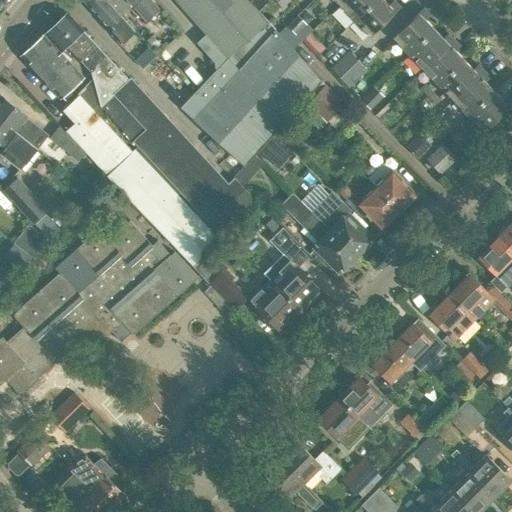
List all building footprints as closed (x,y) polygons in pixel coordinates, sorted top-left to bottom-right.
[(121,17),(105,0),(83,0),(123,43),(135,32),(121,16),(121,17)] [(159,9),(150,0),(105,0),(121,17),(121,16),(133,6),(147,21),(148,19),(159,9)] [(176,0),(179,4),(208,35),(198,44),(215,62),(215,66),(217,69),(181,107),(245,165),(246,166),(256,156),(254,155),(306,99),(306,100),(323,81),(275,31),(267,22),(247,0),(176,0)] [(354,21),(375,0),(344,0),(339,5),(354,21)] [(389,5),(384,0),(375,0),(354,21),(370,37),(401,8),(394,0),(389,5)] [(408,54),(434,29),(425,20),(430,15),(423,8),(392,38),(408,54)] [(108,57),(67,13),(43,35),(43,36),(59,53),(60,52),(67,46),(91,72),(108,57)] [(307,24),(298,15),(286,25),(287,26),(279,33),(293,49),(301,41),(295,34),(307,24)] [(443,38),(434,29),(408,54),(423,69),(454,40),(448,33),(443,38)] [(312,49),(320,42),(312,33),(304,40),(312,49)] [(59,53),(43,36),(43,35),(21,56),(60,99),(84,78),(60,52),(59,53)] [(152,35),(147,40),(155,48),(160,43),(152,35)] [(438,85),(464,60),(455,51),(460,46),(454,40),(423,69),(438,85)] [(339,78),(358,60),(348,51),(330,69),(339,78)] [(129,80),(108,57),(91,72),(93,78),(77,94),(80,97),(99,117),(100,116),(102,109),(137,146),(138,146),(177,188),(223,235),(259,202),(235,178),(229,184),(131,78),(129,80)] [(348,87),(367,69),(358,60),(339,78),(348,87)] [(473,69),(464,60),(438,85),(453,101),(484,71),(478,64),(473,69)] [(468,116),(494,91),(485,82),(490,77),(484,71),(453,101),(468,116)] [(319,129),(345,104),(323,81),(306,100),(309,102),(301,110),(319,129)] [(427,95),(432,91),(425,84),(421,88),(427,95)] [(370,109),(384,96),(375,87),(361,100),(370,109)] [(434,103),(439,98),(432,91),(427,95),(434,103)] [(503,100),(494,91),(468,116),(484,132),(511,105),(511,99),(508,96),(503,100)] [(37,149),(48,135),(27,118),(28,117),(2,96),(0,98),(0,119),(36,148),(37,149)] [(68,132),(72,136),(87,152),(114,181),(112,183),(192,265),(223,235),(177,188),(138,146),(137,146),(132,152),(100,116),(99,117),(80,97),(65,111),(77,123),(68,132)] [(36,148),(0,119),(0,143),(3,146),(0,149),(0,152),(20,169),(36,148)] [(77,162),(87,152),(72,136),(70,137),(58,126),(49,139),(77,162)] [(260,151),(273,162),(286,149),(290,144),(277,132),(260,151)] [(418,158),(431,146),(419,133),(406,146),(418,158)] [(441,174),(457,159),(443,144),(427,159),(441,174)] [(255,174),(264,164),(256,156),(246,166),(255,174)] [(399,212),(416,196),(392,171),(375,188),(399,212)] [(18,179),(4,191),(32,224),(47,212),(18,179)] [(346,200),(354,194),(345,185),(338,192),(346,200)] [(381,229),(399,212),(375,188),(357,205),(381,229)] [(341,271),(356,255),(313,213),(293,193),(281,205),(319,242),(315,246),(341,271)] [(332,194),(313,213),(356,255),(371,240),(346,215),(350,211),(332,194)] [(103,219),(113,211),(102,198),(93,206),(103,219)] [(280,226),(272,217),(266,222),(274,231),(280,226)] [(3,336),(0,338),(0,384),(7,379),(21,395),(40,379),(38,377),(55,362),(57,364),(61,360),(60,358),(66,352),(76,363),(105,337),(102,334),(109,328),(112,332),(112,331),(121,342),(132,333),(134,335),(198,277),(175,251),(170,255),(158,240),(152,245),(131,221),(109,240),(100,229),(56,267),(61,272),(13,314),(24,327),(7,342),(3,336)] [(511,249),(511,222),(498,236),(511,249)] [(309,255),(282,228),(270,240),(286,256),(276,266),(280,270),(270,280),(301,311),(320,291),(297,268),(310,255),(309,254),(309,255)] [(36,235),(24,250),(36,260),(48,245),(36,235)] [(501,293),(509,285),(507,284),(511,279),(511,249),(498,236),(479,256),(497,275),(490,282),(501,293)] [(26,272),(35,262),(24,253),(15,263),(26,272)] [(192,266),(211,286),(229,305),(234,310),(248,297),(231,280),(233,278),(224,268),(220,272),(204,255),(192,266)] [(474,320),(494,300),(469,275),(449,294),(468,314),(474,320)] [(281,331),(301,311),(270,280),(250,300),(281,331)] [(222,311),(229,305),(211,286),(204,292),(222,311)] [(455,339),(474,320),(468,314),(449,294),(430,314),(455,339)] [(388,339),(392,343),(411,362),(419,370),(444,345),(417,318),(410,325),(406,321),(388,339)] [(397,387),(409,376),(403,370),(411,362),(392,343),(372,363),(392,382),(392,381),(397,387)] [(480,378),(488,370),(469,352),(461,360),(480,378)] [(469,385),(477,378),(460,361),(452,369),(469,385)] [(367,425),(387,405),(359,377),(339,397),(364,422),(367,425)] [(456,388),(448,397),(454,403),(462,394),(456,388)] [(66,432),(88,410),(73,394),(63,403),(50,417),(66,432)] [(345,442),(364,422),(339,397),(320,416),(345,442)] [(511,400),(509,397),(503,403),(511,411),(511,400)] [(417,421),(426,430),(449,407),(440,398),(417,421)] [(476,427),(484,419),(466,401),(458,409),(476,427)] [(467,436),(476,427),(458,409),(449,418),(467,436)] [(414,436),(422,428),(408,413),(400,421),(414,436)] [(511,429),(510,431),(498,419),(492,425),(504,437),(504,438),(511,445),(511,429)] [(33,466),(50,449),(35,434),(18,450),(33,466)] [(315,459),(296,440),(279,458),(304,483),(315,472),(327,483),(342,469),(324,451),(315,459)] [(421,445),(414,452),(424,462),(431,455),(421,445)] [(511,480),(486,455),(474,467),(462,455),(456,461),(468,473),(494,498),(511,480)] [(109,511),(125,496),(85,456),(69,467),(90,488),(88,491),(109,511)] [(321,499),(304,483),(279,458),(261,476),(287,501),(296,491),(313,507),(321,499)] [(370,480),(377,473),(362,458),(356,465),(370,480)] [(362,497),(374,485),(370,481),(370,480),(356,465),(341,480),(356,494),(357,493),(362,497)] [(406,465),(399,473),(408,482),(416,474),(406,465)] [(108,511),(109,511),(88,491),(90,488),(69,467),(66,471),(71,476),(58,489),(73,504),(73,505),(79,511),(108,511)] [(457,484),(451,490),(473,511),(479,511),(494,498),(468,473),(457,484)] [(386,511),(390,511),(397,505),(379,488),(371,496),(386,511)] [(427,489),(422,495),(434,507),(435,506),(440,511),(473,511),(451,490),(440,501),(427,489)] [(434,507),(422,495),(421,494),(416,499),(421,504),(412,511),(440,511),(435,506),(434,507)] [(368,511),(386,511),(371,496),(361,506),(368,511)]
